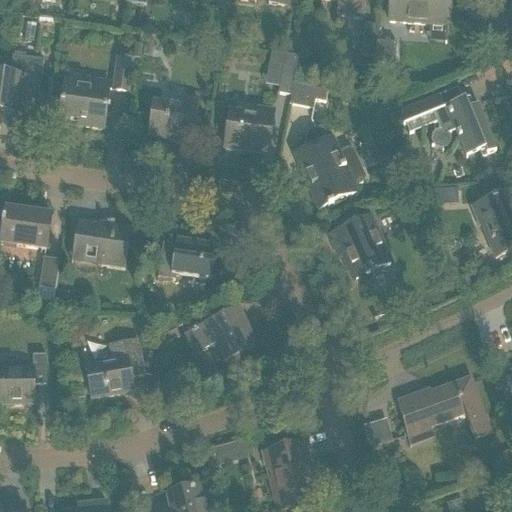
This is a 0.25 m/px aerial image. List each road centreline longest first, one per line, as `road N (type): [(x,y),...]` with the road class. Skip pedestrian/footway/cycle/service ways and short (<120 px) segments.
road 1 (unclassified): [(317,367),(264,221),(212,195),(0,164)]
road 2 (unclassified): [(0,426),(121,422),(317,367)]
road 3 (unclassified): [(317,367),(511,289)]
road 4 (unclassified): [(374,511),(317,367)]
